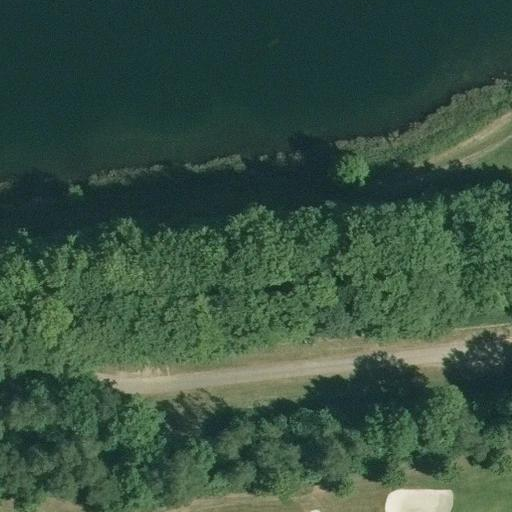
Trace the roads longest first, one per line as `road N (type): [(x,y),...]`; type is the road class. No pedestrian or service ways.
road 1 (unknown): [(511,280),(183,318),(0,329)]
road 2 (unclassified): [(0,309),(511,261)]
